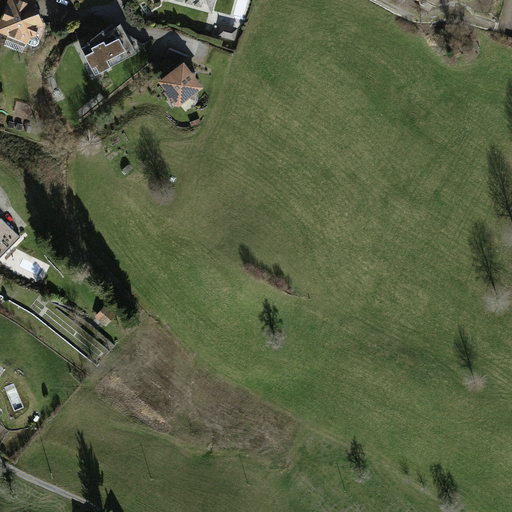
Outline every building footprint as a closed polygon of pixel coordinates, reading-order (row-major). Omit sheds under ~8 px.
[(35,3),(27,0),(10,0),(0,29),(0,34),(38,48),(45,28),(35,3)] [(216,0),(167,0),(167,1),(214,12),(216,0)] [(235,41),(238,29),(223,25),(220,37),(235,41)] [(109,36),(79,50),(92,78),(123,64),(109,36)] [(180,67),(185,57),(170,50),(165,60),(180,67)] [(204,92),(185,67),(158,87),(177,112),(204,92)] [(34,110),(16,105),(11,124),(30,129),(34,110)] [(0,259),(23,236),(4,219),(0,222),(0,259)]
